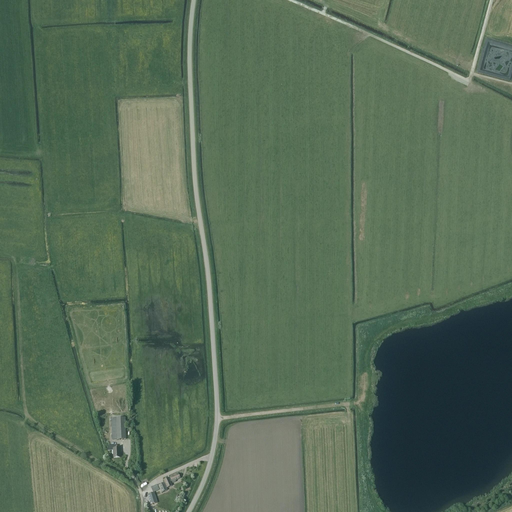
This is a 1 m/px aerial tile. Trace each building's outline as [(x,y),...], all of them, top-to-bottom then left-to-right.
[(112,418),(112,440),(126,440),(125,418),(112,418)] [(117,449),(117,446),(107,446),(107,451),(113,451),(113,458),(120,458),(119,449),(117,449)] [(170,477),(170,478),(168,479),(168,478),(163,480),(167,488),(171,486),(170,482),(171,481),(172,483),(175,481),(175,480),(179,478),(177,474),(170,477)] [(167,491),(164,483),(158,486),(161,493),(167,491)] [(155,496),(154,493),(147,495),(150,505),(156,504),(153,496),(155,496)]
